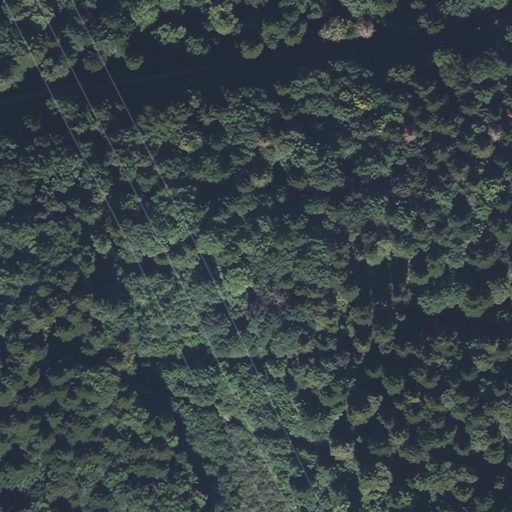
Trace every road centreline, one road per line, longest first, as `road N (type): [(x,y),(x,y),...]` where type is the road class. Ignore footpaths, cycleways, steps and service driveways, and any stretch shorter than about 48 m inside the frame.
road 1 (track): [(489,511),(468,496),(87,354),(47,359),(0,409)]
road 2 (track): [(0,100),(176,67),(400,43),(511,15)]
